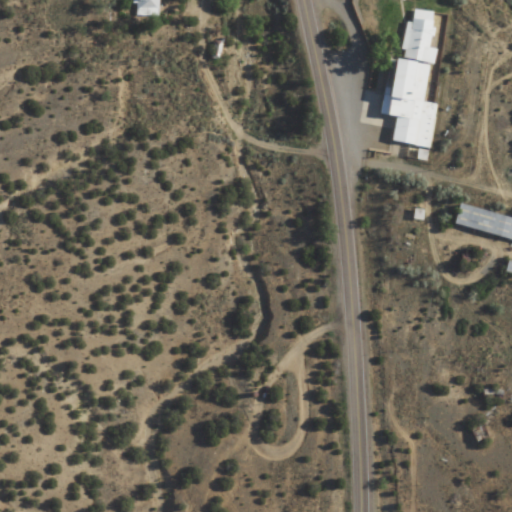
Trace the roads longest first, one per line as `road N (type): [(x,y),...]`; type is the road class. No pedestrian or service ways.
road 1 (primary): [(354,352),(340,211),(299,0)]
road 2 (primary): [(363,511),(354,352)]
